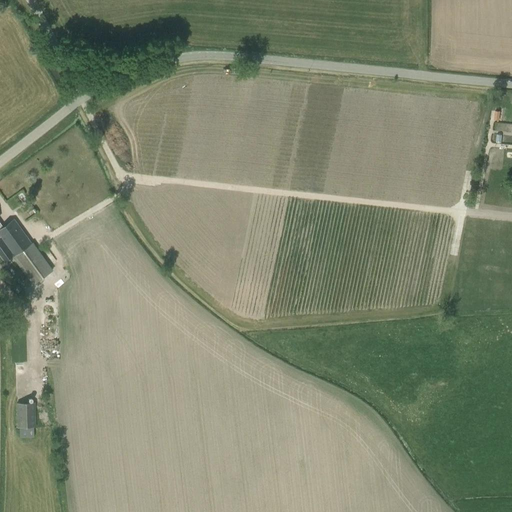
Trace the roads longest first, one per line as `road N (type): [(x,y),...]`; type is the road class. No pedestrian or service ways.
road 1 (unclassified): [(511,83),(214,55),(169,60),(82,97)]
road 2 (track): [(82,97),(120,176),(461,212)]
